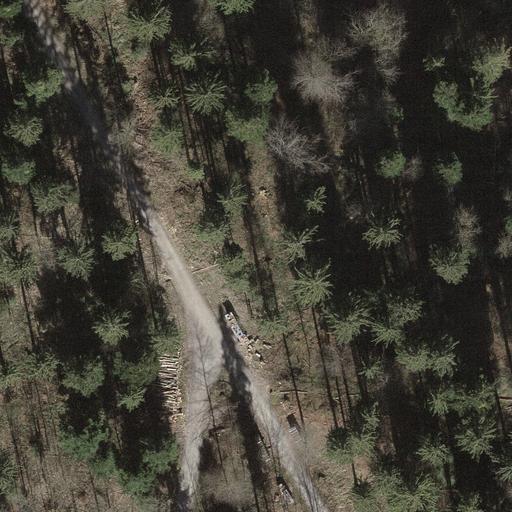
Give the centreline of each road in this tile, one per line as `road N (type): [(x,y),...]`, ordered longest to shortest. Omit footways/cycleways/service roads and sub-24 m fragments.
road 1 (track): [(181,511),(208,328),(25,0)]
road 2 (track): [(208,328),(319,511)]
